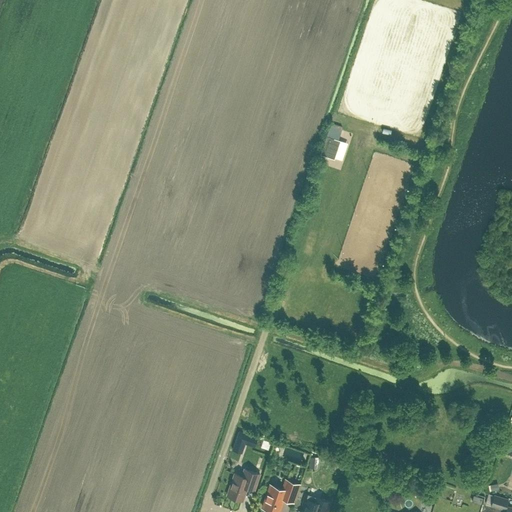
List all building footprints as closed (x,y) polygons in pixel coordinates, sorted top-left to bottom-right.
[(320,154),(334,159),(340,141),(326,136),(320,154)] [(232,449),(242,452),(248,433),(238,430),(232,449)] [(309,456),(308,466),(317,466),(318,456),(309,456)] [(254,489),(260,474),(244,468),(242,475),(235,473),(227,495),(242,500),(247,487),(254,489)] [(293,501),(299,483),(286,479),(282,488),(270,484),(262,507),(278,511),(284,497),(293,501)] [(427,488),(417,494),(422,502),(432,495),(427,488)] [(511,511),(511,506),(506,504),(508,499),(494,494),(491,505),(505,509),(503,511),(511,511)] [(326,511),(330,501),(317,497),(315,501),(305,498),(303,503),(304,505),(302,510),(299,509),(297,511),(326,511)]
